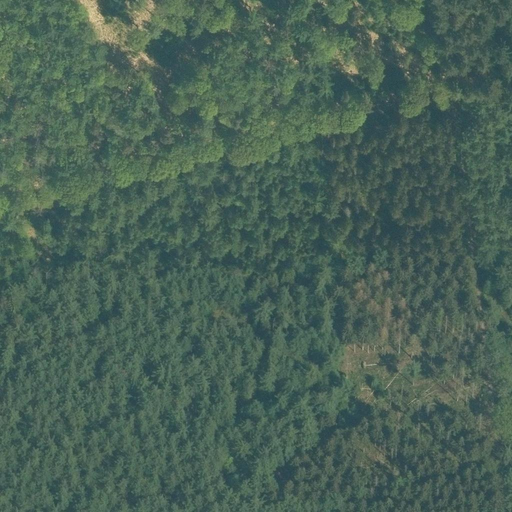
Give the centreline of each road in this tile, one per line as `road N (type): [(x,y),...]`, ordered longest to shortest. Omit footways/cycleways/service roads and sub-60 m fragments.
road 1 (track): [(511,72),(0,198)]
road 2 (track): [(508,511),(452,86),(433,0)]
